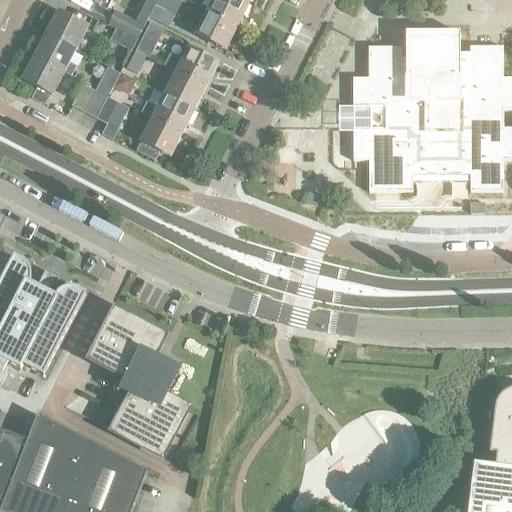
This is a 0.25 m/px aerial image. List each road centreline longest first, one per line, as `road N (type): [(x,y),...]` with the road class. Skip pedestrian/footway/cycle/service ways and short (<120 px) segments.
road 1 (residential): [(511,327),(377,327),(243,302),(0,184)]
road 2 (primary): [(197,249),(342,298),(387,302),(505,290)]
road 3 (primary): [(505,290),(349,274),(205,233)]
road 4 (residential): [(511,255),(386,252),(219,204)]
road 5 (residential): [(219,204),(320,0)]
road 6 (unknown): [(0,417),(29,418),(47,401),(123,248)]
road 7 (primary): [(0,135),(131,205)]
road 8 (residential): [(108,164),(0,109)]
